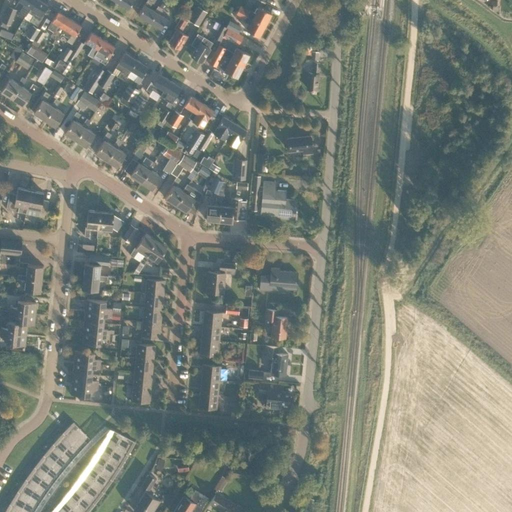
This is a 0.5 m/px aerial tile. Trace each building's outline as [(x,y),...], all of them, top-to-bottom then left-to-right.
[(25,15),(28,11),(31,6),(30,6),(33,0),(20,0),(24,2),(17,13),(22,16),(23,14),(25,15)] [(31,6),(28,11),(33,14),(30,20),(37,24),(43,14),(42,13),(47,4),(41,0),(33,0),(30,6),(31,6)] [(155,11),(154,10),(149,7),(152,1),(153,2),(154,0),(146,0),(144,4),(138,14),(149,21),(155,11)] [(155,11),(149,21),(161,28),(167,18),(159,13),(162,7),(157,4),(154,10),(155,11)] [(17,8),(9,5),(1,25),(6,27),(8,23),(10,24),(17,8)] [(240,5),(237,9),(247,14),(249,9),(240,5)] [(258,5),(252,17),(264,24),(270,12),(258,5)] [(207,11),(198,6),(190,20),(198,25),(207,11)] [(247,14),(237,9),(235,14),(244,19),(247,14)] [(61,32),(64,27),(63,27),(69,17),(57,10),(52,19),(58,23),(52,32),(59,36),(61,32)] [(80,24),(69,17),(63,27),(64,27),(61,32),(68,36),(66,39),(71,42),(76,34),(75,33),(80,24)] [(187,20),(180,17),(174,27),(176,28),(168,41),(179,48),(187,35),(180,31),(187,20)] [(258,35),(264,24),(252,17),(246,29),(258,35)] [(226,26),(238,32),(241,26),(229,19),(226,26)] [(214,36),(220,40),(226,26),(221,23),(214,36)] [(33,38),(33,39),(40,28),(33,24),(26,35),(33,39),(33,38)] [(226,26),(220,40),(223,34),(225,35),(224,36),(237,43),(242,34),(238,32),(226,26)] [(13,38),(15,32),(4,27),(2,34),(13,38)] [(40,28),(33,39),(38,42),(45,31),(40,28)] [(92,56),(94,54),(97,48),(97,47),(102,38),(91,31),(85,40),(93,45),(88,54),(92,56)] [(212,41),(197,32),(190,43),(195,46),(190,55),(201,61),(209,47),(212,41)] [(114,45),(102,38),(97,47),(97,48),(94,54),(101,58),(100,60),(104,63),(110,54),(108,54),(114,45)] [(215,50),(243,64),(249,53),(236,46),(233,51),(218,44),(215,50)] [(22,49),(16,45),(10,55),(16,58),(22,49)] [(60,70),(72,50),(67,46),(60,57),(65,60),(60,70)] [(43,56),(29,47),(26,51),(40,60),(43,56)] [(34,58),(22,50),(15,60),(27,68),(34,58)] [(72,50),(60,70),(65,73),(77,53),(72,50)] [(237,76),(243,64),(215,50),(209,62),(215,65),(223,69),(237,76)] [(130,68),(136,58),(124,51),(118,61),(115,66),(121,69),(117,75),(124,79),(131,68),(130,68)] [(130,68),(131,68),(138,73),(134,80),(138,82),(143,75),(142,75),(147,66),(136,58),(130,68)] [(318,62),(314,61),(313,72),(307,72),(306,77),(308,77),(307,88),(316,89),(318,62)] [(92,92),(98,83),(105,70),(98,66),(90,78),(93,80),(87,89),(92,92)] [(63,75),(54,69),(50,74),(60,81),(63,75)] [(105,70),(98,83),(105,88),(114,74),(107,69),(106,71),(105,70)] [(160,93),(169,79),(158,72),(152,82),(150,81),(146,88),(150,90),(151,88),(160,93)] [(20,84),(21,85),(26,78),(21,75),(17,82),(9,77),(0,90),(11,97),(20,84)] [(180,86),(169,79),(160,93),(159,94),(168,100),(165,104),(172,108),(179,97),(175,95),(180,86)] [(20,84),(11,97),(22,104),(30,91),(31,92),(36,85),(32,82),(28,89),(21,85),(20,84)] [(63,87),(58,84),(52,94),(57,97),(63,87)] [(122,95),(132,101),(139,90),(129,84),(122,95)] [(83,89),(77,85),(70,96),(75,100),(83,89)] [(96,97),(84,89),(78,99),(90,107),(96,97)] [(52,105),(51,104),(44,100),(49,93),(45,90),(40,97),(41,98),(33,111),(44,118),(52,105)] [(140,91),(139,90),(132,101),(133,102),(129,108),(138,114),(147,100),(137,94),(140,91)] [(112,97),(103,91),(99,98),(108,103),(112,97)] [(191,118),(201,101),(189,94),(184,104),(192,109),(188,116),(191,117),(191,118)] [(52,105),(44,118),(54,125),(63,112),(55,106),(59,99),(55,97),(51,104),(52,105)] [(201,101),(191,118),(199,123),(202,124),(206,118),(207,118),(213,108),(201,101)] [(171,111),(165,108),(158,119),(160,119),(157,123),(162,126),(171,111)] [(183,115),(175,109),(167,121),(175,126),(183,115)] [(83,125),(81,124),(75,120),(80,113),(76,110),(71,118),(72,119),(64,131),(75,138),(83,125)] [(220,119),(213,131),(220,135),(222,136),(225,138),(229,132),(228,132),(234,121),(223,115),(220,119)] [(83,125),(75,138),(85,145),(94,132),(86,127),(90,120),(86,117),(81,124),(83,125)] [(117,123),(111,119),(107,125),(113,129),(117,123)] [(225,138),(225,139),(230,142),(229,144),(234,147),(246,128),(234,121),(228,132),(229,132),(225,138)] [(202,149),(213,131),(208,128),(205,134),(197,146),(202,149)] [(185,147),(193,152),(204,134),(196,129),(185,147)] [(95,152),(106,158),(114,145),(112,144),(106,140),(111,133),(107,130),(102,138),(103,139),(95,152)] [(174,142),(178,136),(168,131),(164,137),(174,142)] [(310,152),(308,134),(286,137),(287,149),(302,148),(302,152),(310,152)] [(114,145),(106,158),(116,165),(125,152),(117,147),(121,140),(117,137),(112,144),(114,145)] [(182,152),(169,143),(163,153),(176,162),(182,152)] [(267,152),(257,151),(256,169),(266,170),(267,152)] [(148,168),(147,167),(140,162),(145,155),(141,153),(136,160),(138,161),(129,174),(140,181),(148,168)] [(196,161),(184,153),(178,163),(190,171),(196,161)] [(246,158),(236,158),(235,177),(244,177),(246,158)] [(148,168),(140,181),(151,188),(159,175),(151,169),(155,162),(151,159),(147,167),(148,168)] [(217,172),(220,167),(212,162),(209,167),(212,169),(217,172)] [(206,219),(218,220),(220,204),(222,204),(224,177),(212,169),(206,187),(215,191),(215,195),(218,195),(217,204),(207,203),(206,219)] [(183,190),(182,189),(175,185),(180,178),(176,175),(171,183),(172,184),(164,196),(175,203),(183,190)] [(262,185),(262,189),(261,204),(260,213),(275,214),(276,211),(283,212),(282,217),(294,218),(295,207),(293,207),(293,199),(284,198),(285,190),(275,189),(275,190),(273,190),(274,181),(263,180),(262,185)] [(186,182),(182,189),(183,190),(175,203),(185,210),(187,209),(194,214),(202,192),(186,182)] [(26,206),(30,189),(17,186),(16,193),(9,192),(9,193),(3,191),(0,204),(0,209),(5,211),(5,208),(26,213),(27,206),(26,206)] [(26,206),(27,206),(39,209),(38,215),(45,217),(49,200),(42,199),(43,192),(30,189),(26,206)] [(229,205),(222,204),(220,204),(218,220),(231,221),(231,215),(245,216),(246,199),(243,199),(243,198),(230,196),(229,205)] [(98,228),(100,210),(87,209),(86,226),(85,226),(84,235),(88,236),(89,227),(97,228),(98,228)] [(113,212),(100,210),(98,228),(97,228),(96,237),(101,237),(101,228),(111,229),(113,212)] [(117,230),(123,220),(112,213),(111,226),(117,230)] [(138,228),(130,223),(121,237),(129,242),(138,228)] [(138,249),(144,253),(145,254),(155,239),(144,232),(135,246),(134,246),(129,254),(133,256),(138,249)] [(110,236),(108,249),(119,250),(120,237),(110,236)] [(22,240),(1,238),(0,247),(0,252),(20,254),(22,240)] [(165,246),(155,239),(145,254),(144,253),(140,260),(140,261),(143,263),(148,255),(149,256),(156,260),(165,246)] [(90,252),(88,262),(99,263),(99,262),(108,263),(109,254),(90,252)] [(123,256),(111,255),(110,264),(122,265),(123,256)] [(25,276),(41,278),(42,265),(27,263),(27,262),(19,261),(18,266),(26,267),(26,274),(25,276)] [(143,263),(140,261),(132,272),(137,272),(143,263)] [(98,276),(99,274),(100,266),(108,267),(108,263),(99,262),(99,263),(88,262),(84,262),(83,275),(98,276)] [(234,263),(219,262),(219,271),(207,270),(205,291),(223,293),(225,271),(233,272),(234,263)] [(279,267),(271,267),(270,275),(260,274),(259,289),(269,290),(269,289),(284,290),(285,287),(295,288),(297,271),(279,270),(279,267)] [(25,276),(26,274),(17,273),(17,278),(25,279),(24,289),(39,291),(41,278),(25,276)] [(107,275),(99,274),(98,276),(83,275),(81,287),(97,289),(98,279),(106,280),(107,275)] [(146,277),(145,292),(162,293),(164,279),(146,277)] [(162,293),(145,292),(143,306),(161,308),(162,293)] [(85,309),(111,312),(111,307),(104,306),(105,300),(86,298),(85,309)] [(9,305),(8,310),(34,313),(36,302),(17,300),(17,306),(9,305)] [(121,301),(113,301),(112,312),(119,313),(121,301)] [(161,308),(143,306),(142,320),(160,322),(161,308)] [(278,309),(265,307),(264,318),(272,319),(270,335),(285,337),(287,316),(277,314),(278,309)] [(111,312),(85,309),(84,320),(102,322),(103,315),(110,316),(111,312)] [(203,324),(220,326),(222,311),(204,309),(203,324)] [(34,313),(8,310),(8,315),(16,316),(15,321),(15,322),(26,323),(33,324),(34,313)] [(248,317),(240,317),(239,325),(247,325),(248,317)] [(0,330),(25,333),(26,323),(15,322),(15,321),(8,320),(7,327),(0,325),(0,330)] [(102,328),(102,322),(84,320),(83,331),(108,333),(109,329),(102,328)] [(160,322),(142,320),(142,321),(141,328),(141,335),(158,336),(160,322)] [(203,324),(201,338),(218,340),(220,326),(203,324)] [(24,345),(25,333),(0,330),(0,335),(6,336),(6,343),(24,345)] [(114,334),(108,333),(83,331),(82,341),(100,343),(101,337),(108,338),(108,337),(114,338),(114,334)] [(218,340),(201,338),(199,353),(217,355),(218,340)] [(135,357),(153,358),(154,344),(136,342),(135,357)] [(277,345),(265,344),(264,355),(272,356),(270,372),(285,374),(287,353),(276,351),(277,345)] [(74,360),(99,363),(100,359),(92,358),(93,351),(75,349),(74,360)] [(135,357),(133,371),(151,373),(153,358),(135,357)] [(99,363),(74,360),(73,371),(91,373),(92,367),(98,368),(99,363)] [(201,377),(218,379),(220,365),(203,363),(201,377)] [(263,370),(248,368),(248,376),(262,378),(263,370)] [(73,371),(71,381),(97,384),(97,380),(91,379),(91,373),(73,371)] [(133,371),(132,385),(150,387),(151,373),(133,371)] [(218,379),(201,377),(199,392),(217,393),(218,379)] [(96,389),(97,384),(71,381),(70,392),(89,395),(90,388),(96,389)] [(282,384),(259,381),(258,392),(266,393),(266,396),(262,395),(261,404),(265,404),(265,406),(287,408),(289,391),(282,390),(282,384)] [(150,387),(132,385),(131,399),(148,401),(150,387)] [(217,393),(199,392),(198,406),(215,408),(217,393)] [(90,438),(75,422),(74,422),(64,433),(81,449),(91,438),(90,438)] [(113,429),(105,441),(125,452),(132,439),(113,429)] [(64,433),(54,444),(72,459),(81,449),(64,433)] [(117,464),(125,452),(105,441),(98,453),(117,464)] [(54,444),(45,455),(63,470),(72,459),(54,444)] [(94,460),(91,465),(110,476),(117,464),(98,453),(94,460)] [(45,456),(36,467),(54,481),(63,470),(45,455),(45,456)] [(189,470),(188,461),(177,462),(178,471),(189,470)] [(110,476),(91,465),(83,476),(101,490),(109,479),(110,476)] [(36,467),(27,479),(46,492),(54,481),(36,467)] [(241,468),(233,467),(232,475),(240,475),(241,468)] [(155,478),(148,473),(140,485),(147,490),(155,478)] [(223,490),(229,477),(223,474),(217,487),(223,490)] [(75,488),(92,501),(101,490),(83,476),(75,488)] [(27,479),(19,491),(38,504),(46,492),(27,479)] [(65,498),(80,511),(83,511),(87,508),(92,501),(75,488),(74,489),(65,498)] [(208,497),(194,489),(188,498),(183,495),(172,511),(188,511),(193,506),(200,510),(208,497)] [(19,491),(11,504),(24,511),(33,511),(38,504),(19,491)] [(159,500),(145,491),(133,509),(137,511),(149,511),(151,510),(152,511),(159,500)] [(221,494),(216,491),(209,501),(223,510),(222,511),(241,511),(243,509),(221,495),(221,494)] [(307,511),(313,497),(308,495),(301,509),(307,511)] [(80,511),(65,498),(56,508),(59,511),(80,511)]
